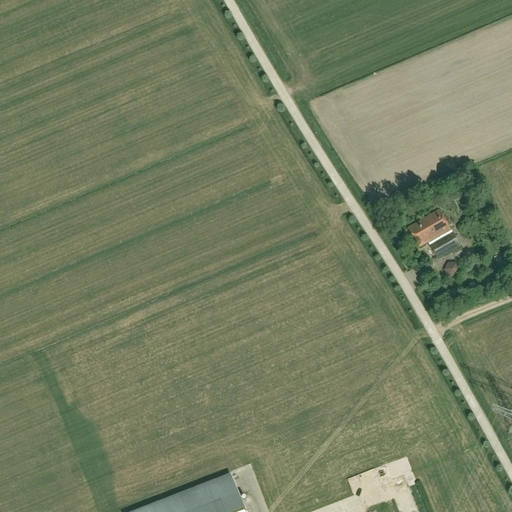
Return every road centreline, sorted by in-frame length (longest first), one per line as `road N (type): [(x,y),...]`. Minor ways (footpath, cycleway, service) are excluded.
road 1 (unclassified): [(511,477),(426,321),(227,0)]
road 2 (track): [(265,511),(426,321)]
